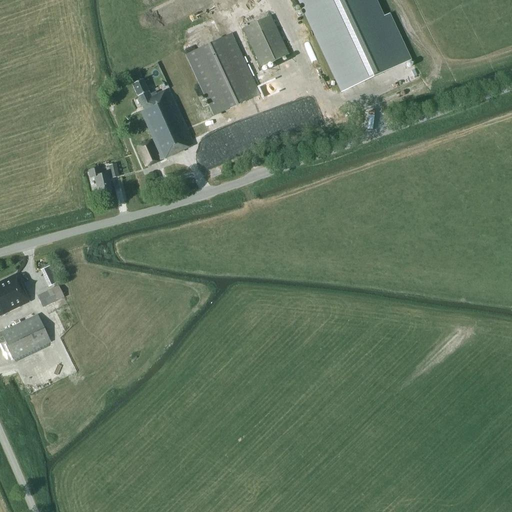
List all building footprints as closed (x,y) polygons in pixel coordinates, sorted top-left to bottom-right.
[(299,0),(342,91),(410,60),(388,14),(381,17),(372,0),(299,0)] [(242,28),(260,67),(288,54),(270,15),(242,28)] [(296,26),(309,52),(314,50),(302,24),(296,26)] [(185,54),(213,116),(259,95),(231,33),(185,54)] [(418,70),(390,81),(393,88),(421,77),(418,70)] [(136,146),(145,167),(192,146),(167,89),(156,94),(155,92),(150,94),(148,91),(143,79),(132,85),(143,110),(140,111),(152,139),(136,146)] [(119,177),(116,164),(108,166),(111,178),(119,177)] [(107,173),(100,174),(99,168),(88,170),(90,178),(94,177),(98,193),(111,190),(107,173)] [(47,287),(57,283),(51,265),(41,268),(47,287)] [(0,315),(29,302),(16,274),(0,281),(0,315)] [(58,286),(37,296),(43,307),(44,306),(48,313),(67,304),(58,286)] [(37,315),(1,332),(0,332),(0,344),(5,342),(14,359),(50,342),(37,315)]
